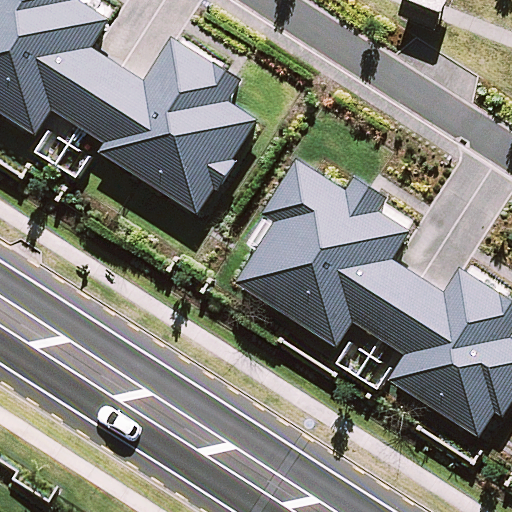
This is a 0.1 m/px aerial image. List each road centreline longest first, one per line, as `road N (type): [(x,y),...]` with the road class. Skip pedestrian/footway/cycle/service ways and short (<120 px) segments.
road 1 (tertiary): [(0,309),(320,511)]
road 2 (residential): [(274,0),(511,152)]
